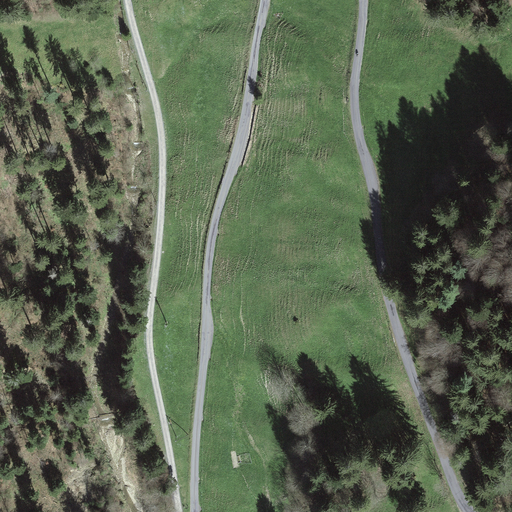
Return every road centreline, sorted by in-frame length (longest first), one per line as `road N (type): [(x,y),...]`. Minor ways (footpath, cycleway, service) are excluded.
road 1 (unclassified): [(471,511),(451,479),(382,273),(357,109),(364,0)]
road 2 (track): [(126,0),(162,149),(152,355),(176,511)]
road 3 (unclassified): [(266,0),(210,282),(194,511)]
